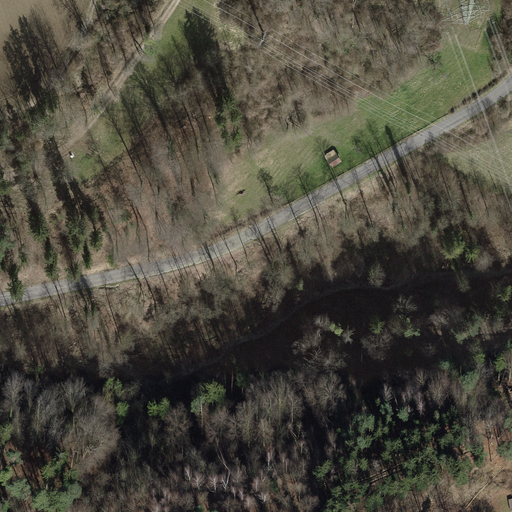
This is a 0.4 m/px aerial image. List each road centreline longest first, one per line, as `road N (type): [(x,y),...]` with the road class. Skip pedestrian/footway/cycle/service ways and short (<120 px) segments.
road 1 (tertiary): [(511,86),(242,239),(154,269),(0,299)]
road 2 (track): [(0,180),(78,141),(177,0)]
road 3 (track): [(0,124),(47,88),(96,0)]
